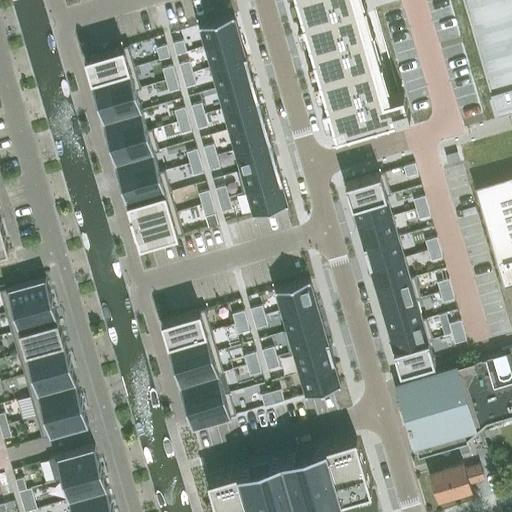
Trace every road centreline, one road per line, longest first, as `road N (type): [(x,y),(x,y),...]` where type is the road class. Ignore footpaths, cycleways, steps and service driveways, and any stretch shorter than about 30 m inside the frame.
road 1 (residential): [(137,511),(0,34)]
road 2 (residential): [(333,231),(266,0)]
road 3 (residential): [(138,289),(333,231)]
road 4 (residential): [(384,412),(333,231)]
road 5 (residential): [(205,462),(384,412)]
